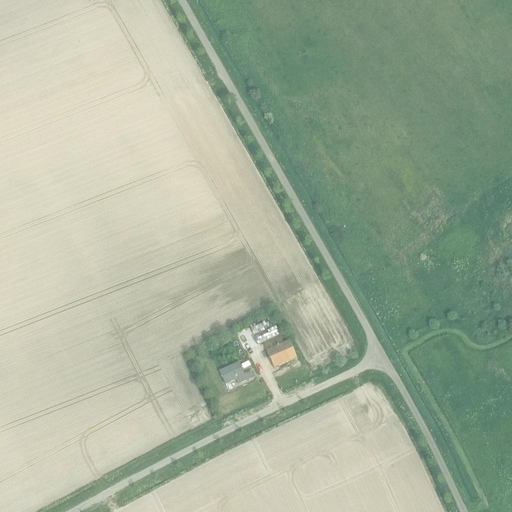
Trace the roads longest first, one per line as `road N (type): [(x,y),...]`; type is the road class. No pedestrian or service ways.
road 1 (unclassified): [(381,355),(178,0)]
road 2 (unclassified): [(86,511),(381,355)]
road 3 (unclassified): [(464,511),(381,355)]
